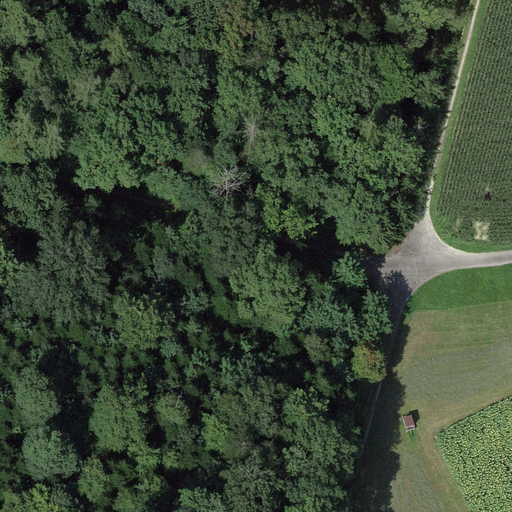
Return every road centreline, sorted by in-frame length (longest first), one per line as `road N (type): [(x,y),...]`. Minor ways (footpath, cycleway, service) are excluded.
road 1 (track): [(412,275),(0,162)]
road 2 (unclassified): [(511,259),(412,275),(485,0)]
road 3 (track): [(412,275),(344,511)]
